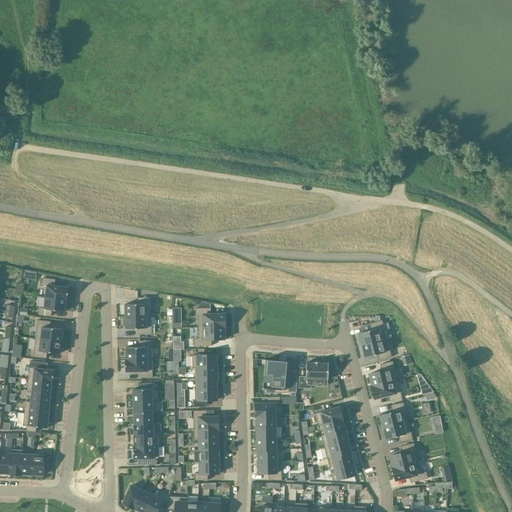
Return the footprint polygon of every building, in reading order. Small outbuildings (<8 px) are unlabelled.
[(25,277),(36,280),(38,273),(26,270),(25,277)] [(67,300),(68,288),(54,286),(55,280),(42,278),(41,285),(46,286),(45,297),(66,300),(67,300)] [(65,312),(66,300),(45,297),(43,308),(39,308),(38,315),(51,317),(51,310),(65,312)] [(151,316),(151,298),(138,298),(138,304),(125,305),(125,317),(151,316)] [(225,327),(225,314),(211,314),(210,308),(195,308),(195,316),(198,315),(198,327),(224,327),(225,327)] [(152,335),(151,316),(125,317),(125,319),(124,319),(124,326),(125,326),(125,329),(139,329),(139,335),(152,335)] [(61,341),(63,329),(49,328),(50,322),(37,320),(35,339),(61,341)] [(384,340),(381,328),(384,327),(382,321),(369,324),(371,330),(358,333),(359,336),(357,336),(359,344),(360,343),(361,345),(382,340),(382,341),(384,340)] [(226,336),(226,329),(224,329),(224,327),(198,327),(198,339),(193,339),(193,346),(211,346),(211,339),(225,339),(224,336),(226,336)] [(180,337),(173,337),(173,349),(181,349),(183,349),(183,348),(183,342),(180,342),(180,337)] [(62,351),(62,344),(61,344),(61,341),(35,339),(33,357),(46,358),(47,352),(60,354),(60,351),(62,351)] [(385,351),(382,341),(382,340),(361,345),(364,358),(377,354),(379,360),(391,357),(389,350),(385,351)] [(152,359),(152,341),(139,341),(139,348),(125,348),(126,359),(126,360),(152,359)] [(14,344),(12,356),(21,357),(23,345),(14,344)] [(217,367),(216,355),(192,355),(192,368),(194,368),(194,367),(217,367)] [(409,355),(402,357),(404,365),(411,362),(409,355)] [(152,378),(152,359),(126,360),(126,359),(125,359),(125,372),(139,372),(139,378),(152,378)] [(296,393),(297,371),(296,371),(295,372),(286,371),(286,370),(287,362),(265,360),(263,389),(267,389),(266,393),(296,393)] [(397,380),(392,361),(380,365),(381,371),(369,374),(371,386),(372,386),(397,380)] [(328,379),(328,363),(306,362),(306,376),(299,376),(298,388),(311,389),(311,379),(328,379)] [(52,383),(53,370),(29,367),(28,379),(52,382),(51,382),(52,383)] [(217,379),(217,367),(194,367),(194,368),(195,379),(216,378),(216,379),(217,379)] [(216,389),(216,379),(216,378),(195,379),(195,389),(216,389)] [(50,393),(51,382),(52,382),(28,379),(26,391),(31,392),(31,391),(50,393)] [(402,398),(397,380),(372,386),(371,386),(374,399),(388,395),(389,401),(402,398)] [(153,401),(152,401),(152,383),(138,383),(138,389),(133,390),(133,402),(153,401)] [(433,392),(429,386),(422,388),(423,395),(425,394),(433,392)] [(217,400),(216,389),(195,389),(195,401),(217,400)] [(49,404),(50,393),(31,391),(31,392),(30,402),(49,405),(49,404)] [(275,415),(275,404),(280,404),(280,397),(267,397),(267,404),(255,404),(256,416),(275,415)] [(158,413),(157,400),(152,401),(153,401),(133,402),(133,413),(134,413),(153,412),(153,413),(158,413)] [(48,416),(50,404),(49,404),(49,405),(30,402),(25,401),(24,413),(48,416)] [(408,421),(403,402),(390,406),(392,412),(379,415),(380,418),(378,418),(380,425),(382,425),(382,427),(408,421)] [(342,420),(339,408),(315,414),(318,426),(321,425),(341,419),(342,420)] [(218,429),(218,416),(206,417),(206,410),(193,411),(193,429),(217,429),(218,429)] [(153,423),(153,413),(153,412),(134,413),(134,424),(153,424),(153,423)] [(47,428),(48,416),(24,413),(23,425),(26,425),(25,431),(35,432),(36,427),(47,428)] [(278,427),(277,415),(275,415),(256,416),(256,417),(256,427),(275,427),(278,427)] [(344,430),(342,420),(341,419),(321,425),(323,435),(323,436),(344,430)] [(412,439),(408,421),(382,427),(385,439),(398,436),(400,442),(412,439)] [(156,435),(155,423),(153,423),(153,424),(134,424),(134,435),(134,436),(156,435)] [(276,437),(275,427),(256,427),(256,428),(256,439),(276,438),(276,437)] [(218,439),(217,429),(193,429),(194,440),(198,440),(218,439)] [(348,441),(345,430),(344,430),(323,436),(323,435),(321,436),(324,447),(348,441)] [(158,446),(158,435),(156,435),(134,436),(134,435),(134,447),(158,446)] [(278,450),(278,437),(276,437),(276,438),(256,439),(256,450),(276,450),(278,450)] [(218,449),(218,439),(198,440),(199,450),(199,451),(218,450),(218,449)] [(351,453),(348,441),(324,447),(327,458),(350,452),(350,453),(351,453)] [(418,462),(413,443),(401,446),(402,453),(390,456),(392,468),(393,468),(418,462)] [(159,458),(158,446),(134,447),(133,447),(133,459),(159,458)] [(23,450),(11,449),(11,452),(12,452),(10,474),(22,475),(22,474),(21,474),(22,455),(23,450)] [(219,462),(218,449),(218,450),(199,451),(199,450),(194,450),(194,462),(199,462),(219,462)] [(276,460),(276,450),(256,450),(257,450),(257,461),(276,461),(276,460)] [(11,452),(0,451),(0,453),(1,454),(0,464),(0,473),(10,474),(12,452),(11,452)] [(353,463),(350,453),(350,452),(327,458),(330,469),(353,463)] [(44,454),(32,453),(32,455),(33,455),(32,475),(43,475),(44,454)] [(32,455),(22,455),(21,474),(22,474),(32,475),(33,455),(32,455)] [(281,481),(281,460),(276,460),(276,461),(257,461),(257,473),(268,473),(268,480),(281,481)] [(219,473),(219,462),(199,462),(199,473),(194,473),(195,480),(207,480),(207,474),(219,473)] [(426,472),(421,473),(418,462),(393,468),(392,468),(395,480),(409,477),(410,483),(427,479),(426,472)] [(356,475),(353,463),(330,469),(333,481),(356,475)] [(134,508),(142,491),(131,486),(122,504),(134,509),(134,508)] [(141,511),(143,511),(151,495),(142,491),(134,508),(141,511)] [(156,511),(162,500),(151,495),(143,511),(156,511)] [(186,511),(187,502),(187,503),(188,498),(170,497),(166,510),(175,510),(174,511),(186,511)] [(208,511),(209,504),(209,501),(197,501),(197,503),(198,503),(197,511),(208,511)] [(197,511),(198,503),(197,503),(187,503),(187,502),(186,511),(197,511)] [(271,511),(272,507),(273,502),(260,502),(259,511),(271,511)] [(306,511),(307,504),(294,503),(294,508),(295,508),(294,511),(306,511)]
